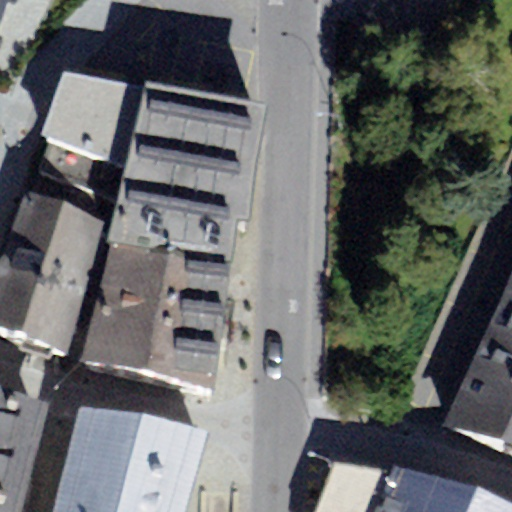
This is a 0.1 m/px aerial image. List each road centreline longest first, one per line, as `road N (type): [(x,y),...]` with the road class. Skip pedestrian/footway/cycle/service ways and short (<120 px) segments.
road 1 (tertiary): [(292,0),(280,429)]
road 2 (residential): [(511,481),(280,429)]
road 3 (residential): [(280,429),(69,394)]
road 4 (residential): [(43,511),(69,394)]
